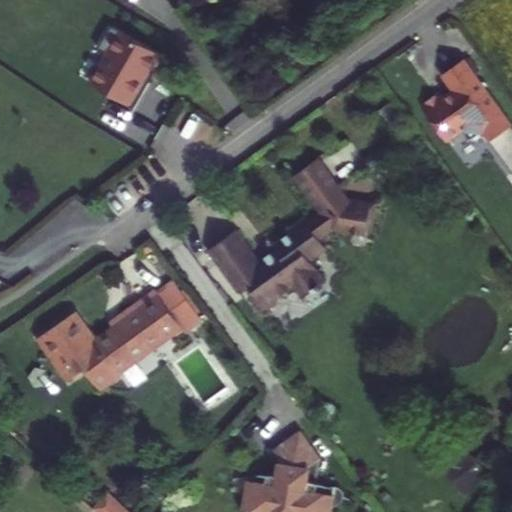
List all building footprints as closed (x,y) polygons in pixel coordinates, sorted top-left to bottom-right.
[(161,54),(112,26),(99,50),(104,53),(86,84),(130,109),(161,54)] [(427,102),(424,98),(405,111),(430,149),(447,138),(467,142),(471,150),(495,135),(448,66),(425,81),(435,96),(427,102)] [(236,240),(225,224),(194,246),(223,290),(231,285),(239,296),(243,297),(253,311),(264,304),(264,297),(276,290),(285,302),(311,286),(295,263),(311,252),(303,241),(317,233),(350,239),(351,235),(356,235),(362,206),(353,205),(353,209),(339,206),(339,202),(333,202),(305,161),(279,178),(303,213),(290,223),(288,219),(271,231),(273,234),(256,246),(259,250),(246,259),(234,244),(236,240)] [(102,313),(51,348),(74,381),(186,305),(159,265),(134,283),(133,282),(98,305),(102,313)] [(278,425),(249,444),(264,467),(259,470),(252,469),(235,473),(226,506),(247,511),(316,511),(320,508),(321,505),(322,502),(322,497),(321,493),(319,489),(317,486),(313,484),(309,482),(305,483),(293,477),(299,454),(278,425)] [(439,459),(414,474),(431,500),(456,484),(439,459)] [(108,511),(97,501),(86,511),(108,511)]
